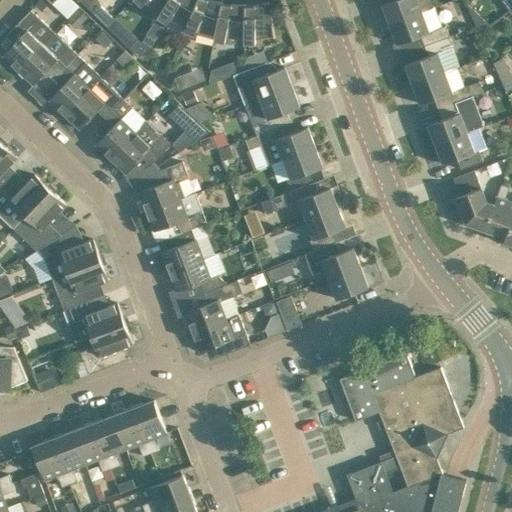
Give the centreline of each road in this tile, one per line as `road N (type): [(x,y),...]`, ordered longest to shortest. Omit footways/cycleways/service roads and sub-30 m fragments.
road 1 (residential): [(182,385),(112,206),(0,97)]
road 2 (tertiary): [(447,286),(396,205),(320,0)]
road 3 (residential): [(447,286),(182,385)]
road 4 (residential): [(182,385),(145,369),(10,421)]
road 5 (residential): [(229,511),(182,385)]
road 6 (tertiary): [(511,389),(486,511)]
